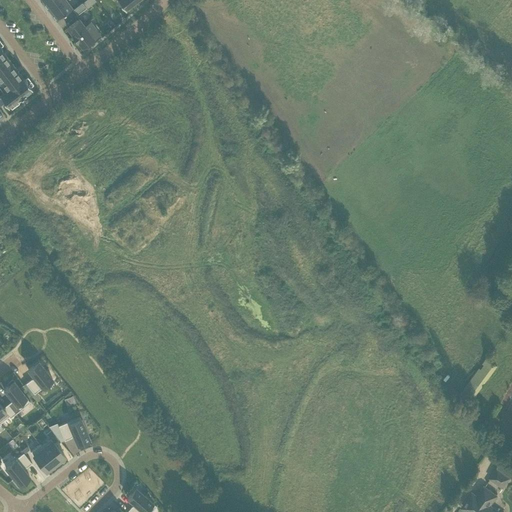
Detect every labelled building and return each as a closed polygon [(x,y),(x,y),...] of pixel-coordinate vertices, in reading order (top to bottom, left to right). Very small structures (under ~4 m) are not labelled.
[(45,0),(44,1),(43,2),(50,10),(63,0),(45,0)] [(63,0),(50,10),(56,19),(71,7),(65,0),(63,0)] [(117,0),(125,10),(137,0),(117,0)] [(284,0),(266,0),(267,8),(285,6),(284,0)] [(440,0),(441,0),(443,0),(445,0),(446,6),(441,6),(442,13),(454,12),(454,6),(460,5),(459,0),(440,0)] [(327,1),(310,3),(311,13),(329,11),(327,1)] [(77,14),(86,7),(82,2),(73,9),(77,14)] [(229,2),(217,3),(220,23),(231,22),(232,27),(239,26),(237,14),(231,14),(229,2)] [(218,10),(199,12),(200,25),(219,22),(219,23),(220,23),(217,3),(218,10)] [(285,6),(267,8),(269,19),(287,16),(285,6)] [(329,11),(311,13),(312,24),(330,22),(329,11)] [(287,16),(269,19),(270,29),(289,27),(288,27),(287,16)] [(91,40),(99,33),(90,22),(84,26),(79,19),(67,28),(72,35),(77,42),(78,41),(82,47),(84,45),(85,46),(92,41),(91,40)] [(330,22),(312,24),(314,35),(331,33),(330,22)] [(289,27),(270,29),(271,41),(290,38),(289,27)] [(451,35),(444,36),(446,49),(452,48),(451,35)] [(468,38),(454,40),(457,62),(470,61),(468,38)] [(222,41),(210,42),(210,49),(223,47),(222,41)] [(341,45),(328,46),(329,53),(342,51),(341,45)] [(0,82),(6,90),(0,94),(0,96),(8,107),(18,98),(19,99),(25,94),(32,88),(23,77),(22,77),(0,48),(1,47),(0,46),(0,82)] [(433,54),(422,55),(425,75),(437,74),(435,61),(441,60),(440,48),(433,49),(433,54)] [(220,56),(205,58),(207,72),(229,69),(228,56),(232,56),(232,49),(219,50),(220,56)] [(411,52),(404,52),(405,65),(411,64),(413,77),(425,75),(422,55),(411,56),(411,52)] [(388,58),(376,60),(379,81),(391,79),(389,66),(395,65),(394,53),(387,54),(388,58)] [(365,56),(358,57),(359,69),(366,69),(367,82),(378,80),(379,81),(376,60),(365,61),(365,56)] [(331,61),(318,62),(321,85),(334,83),(331,61)] [(497,114),(483,137),(494,143),(492,148),(498,151),(504,141),(499,138),(509,121),(497,114)] [(369,137),(354,150),(361,159),(367,154),(377,146),(369,137)] [(291,138),(281,147),(296,164),(306,155),(291,138)] [(323,142),(318,147),(326,156),(331,152),(323,142)] [(367,154),(361,159),(362,160),(367,155),(380,169),(389,161),(376,147),(377,146),(367,154)] [(318,147),(313,151),(321,161),(326,156),(318,147)] [(463,171),(481,182),(487,173),(491,175),(495,169),(484,163),(481,168),(470,162),(464,171),(463,171)] [(463,171),(457,182),(469,189),(465,194),(476,200),(480,194),(475,192),(481,182),(463,171)] [(316,173),(302,185),(310,194),(318,187),(322,192),(327,187),(328,187),(331,184),(327,178),(323,182),(316,173)] [(322,192),(314,199),(320,205),(333,194),(328,187),(327,187),(322,192)] [(365,190),(360,195),(368,204),(373,199),(365,190)] [(333,194),(320,205),(326,212),(339,200),(333,194)] [(339,200),(326,212),(331,218),(345,206),(339,200)] [(449,201),(442,213),(466,226),(472,216),(476,218),(480,212),(469,206),(466,211),(449,201)] [(345,206),(331,218),(337,225),(350,213),(345,206)] [(350,213),(337,225),(343,231),(356,219),(350,213)] [(356,219),(343,231),(349,238),(356,231),(362,226),(356,219)] [(360,236),(352,243),(360,252),(374,240),(367,231),(370,228),(366,223),(362,226),(356,231),(360,236)] [(437,237),(431,247),(449,257),(454,248),(459,250),(462,244),(452,238),(448,243),(437,237)] [(431,247),(425,257),(436,264),(433,269),(444,276),(447,269),(443,267),(449,257),(431,247)] [(1,289),(3,293),(13,288),(10,283),(1,289)] [(428,287),(421,298),(441,309),(448,298),(428,287)] [(448,287),(444,293),(455,299),(458,294),(448,287)] [(20,304),(9,308),(15,321),(25,317),(20,304)] [(456,343),(449,354),(459,360),(458,361),(459,361),(470,343),(460,337),(462,333),(456,329),(450,340),(456,343)] [(470,343),(459,361),(469,367),(476,355),(481,358),(488,348),(482,344),(479,348),(470,343)] [(488,359),(481,370),(487,373),(493,363),(488,359)] [(31,378),(26,383),(34,393),(52,379),(44,368),(43,368),(39,361),(38,361),(33,365),(28,369),(34,377),(32,379),(31,378)] [(494,367),(481,390),(492,397),(506,374),(494,367)] [(8,385),(3,388),(12,399),(7,403),(15,413),(29,401),(18,387),(19,387),(12,379),(7,383),(8,385)] [(510,401),(500,418),(511,425),(511,424),(511,387),(505,398),(510,401)] [(316,396),(312,415),(322,417),(326,398),(316,396)] [(326,398),(322,417),(332,419),(336,400),(326,398)] [(336,400),(332,419),(336,420),(341,421),(345,402),(336,400)] [(345,402),(341,421),(345,422),(350,423),(354,404),(345,402)] [(0,403),(0,421),(8,415),(9,417),(15,413),(7,403),(3,407),(0,403)] [(354,404),(350,423),(360,425),(364,406),(354,404)] [(80,416),(58,425),(64,440),(71,437),(71,436),(73,435),(77,444),(89,439),(80,416)] [(50,438),(41,445),(55,463),(65,456),(50,438)] [(40,444),(30,451),(46,471),(46,470),(55,463),(41,445),(40,444)] [(327,447),(323,466),(332,468),(337,449),(327,447)] [(337,449),(332,468),(342,470),(346,451),(337,449)] [(346,451),(342,470),(351,472),(355,453),(346,451)] [(23,452),(5,467),(14,478),(12,479),(17,485),(18,484),(19,485),(24,480),(29,476),(23,469),(25,467),(26,467),(32,463),(24,453),(23,452)] [(355,453),(351,472),(357,473),(361,474),(365,455),(355,453)] [(365,455),(361,474),(370,476),(374,457),(365,455)] [(374,457),(370,476),(378,478),(380,478),(384,459),(374,457)] [(497,468),(489,479),(502,488),(503,487),(510,477),(497,468)] [(282,477),(278,496),(287,498),(291,479),(282,477)] [(291,479),(287,498),(297,500),(301,481),(291,479)] [(301,481),(297,500),(306,502),(310,483),(301,481)] [(310,483),(306,502),(316,504),(320,485),(310,483)] [(323,486),(319,505),(329,507),(333,488),(323,486)] [(472,492),(469,496),(463,505),(473,511),(472,511),(499,511),(490,505),(497,495),(484,486),(477,495),(472,492)] [(135,487),(127,497),(134,504),(132,506),(132,505),(127,511),(149,511),(156,505),(135,487)] [(333,488),(329,507),(338,509),(342,490),(333,488)] [(342,490),(338,509),(347,511),(352,492),(342,490)] [(352,492),(347,511),(352,511),(357,511),(361,494),(352,492)] [(361,494),(357,511),(367,511),(371,496),(361,494)]
